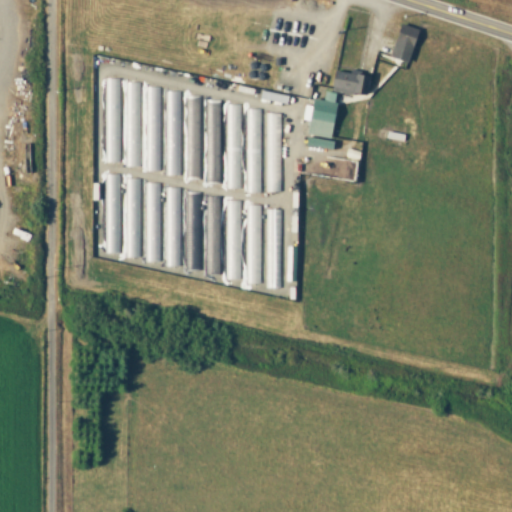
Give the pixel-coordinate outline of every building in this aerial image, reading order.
[(425,31),(406,24),(395,56),(414,63),(425,31)] [(375,76),(339,70),(336,90),(371,96),(375,76)] [(121,163),(122,80),(108,80),(107,163),(121,163)] [(129,168),(143,168),(142,83),(127,83),(129,168)] [(162,88),(147,88),(147,172),(162,171),(162,88)] [(181,92),(168,92),(169,130),(182,129),(181,92)] [(310,146),(336,150),(337,140),(336,140),(342,103),(339,102),(340,93),(328,92),(327,100),(316,99),(310,146)] [(223,100),(208,100),(208,184),(223,184),(223,100)] [(244,105),(228,105),(227,188),(244,189),(244,105)] [(262,193),(264,110),(247,109),(246,193),(262,193)] [(169,136),(169,158),(175,158),(175,164),(176,164),(176,174),(182,174),(182,136),(169,136)] [(146,261),(161,262),(162,184),(147,183),(146,261)] [(181,188),(166,188),(167,266),(182,266),(181,188)] [(188,270),(200,270),(200,245),(206,245),(206,206),(202,206),(202,192),(188,192),(188,270)] [(222,197),(207,196),(206,275),(221,275),(222,197)] [(242,201),(226,201),(228,280),(244,279),(242,201)] [(247,284),(262,284),(263,205),(248,205),(247,284)] [(280,213),(268,213),(268,221),(264,221),(264,230),(279,231),(280,213)]
